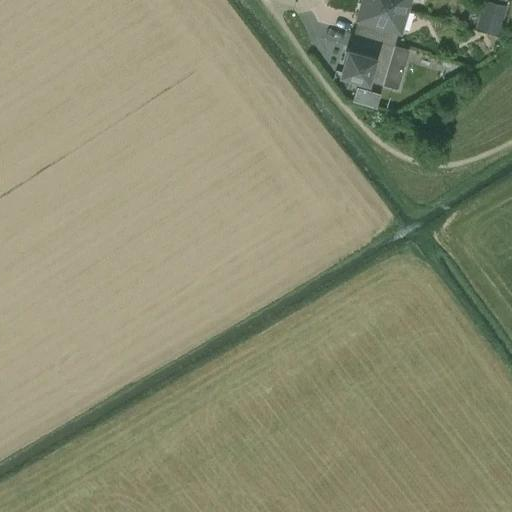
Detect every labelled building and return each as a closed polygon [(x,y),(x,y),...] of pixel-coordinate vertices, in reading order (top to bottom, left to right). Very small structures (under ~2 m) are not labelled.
[(405,8),(376,0),(361,0),(357,17),(358,17),(358,16),(363,18),(358,33),(374,38),(394,44),(398,29),(399,29),(405,8)] [(376,0),(405,8),(407,0),(376,0)] [(494,3),(486,29),(497,33),(505,6),(494,3)] [(394,44),(374,38),(358,33),(354,49),(348,47),(341,71),(382,84),(394,44)] [(359,85),(355,100),(380,106),(384,91),(359,85)]
